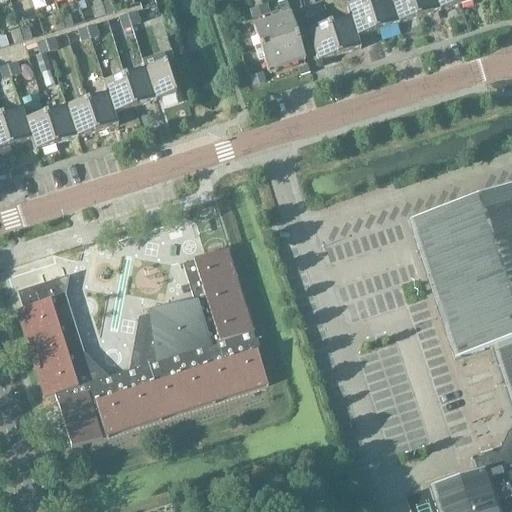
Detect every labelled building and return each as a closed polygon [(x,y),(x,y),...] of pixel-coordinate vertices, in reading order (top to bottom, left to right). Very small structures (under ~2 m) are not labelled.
[(138,0),(122,0),(126,10),(141,5),(138,0)] [(377,32),(398,26),(389,0),(370,0),(367,1),(377,32)] [(389,0),(398,26),(418,19),(412,0),(389,0)] [(412,0),(418,19),(439,13),(434,0),(412,0)] [(434,0),(439,13),(460,6),(457,0),(434,0)] [(346,8),(349,19),(350,19),(357,39),(377,32),(367,1),(346,8)] [(286,2),(277,5),(276,5),(279,14),(289,11),(286,2)] [(101,6),(105,17),(114,14),(110,3),(101,6)] [(232,22),(228,4),(219,6),(223,24),(232,22)] [(96,20),(105,17),(101,6),(93,8),(96,20)] [(267,6),(258,9),(261,18),(270,15),(267,6)] [(252,20),(261,18),(258,9),(250,11),(252,20)] [(127,16),(131,28),(140,25),(136,14),(127,16)] [(69,16),(60,18),(64,30),(72,27),(69,16)] [(122,31),(131,28),(127,16),(119,19),(122,31)] [(298,39),(297,36),(291,17),(253,28),(260,51),(298,39)] [(55,33),(64,30),(60,18),(52,21),(55,33)] [(360,50),(357,39),(350,19),(349,19),(329,26),(339,57),(360,50)] [(308,32),(314,51),(318,64),(339,57),(329,26),(308,32)] [(86,29),(90,41),(99,38),(95,27),(86,29)] [(28,29),(19,31),(23,43),(31,40),(28,29)] [(81,44),(90,41),(86,29),(78,32),(81,44)] [(14,46),(23,43),(19,31),(10,34),(14,46)] [(305,61),(299,42),(298,39),(260,51),(267,73),(305,61)] [(45,42),(49,54),(57,51),(54,40),(45,42)] [(40,56),(49,54),(45,42),(36,45),(40,56)] [(16,64),(7,67),(11,78),(20,76),(16,64)] [(145,71),(155,103),(176,96),(166,65),(145,71)] [(11,78),(7,67),(0,69),(0,73),(2,81),(11,78)] [(301,79),(309,76),(307,67),(298,70),(301,79)] [(134,109),(155,103),(145,71),(124,78),(134,109)] [(107,96),(114,116),(134,109),(124,78),(103,85),(107,96)] [(118,127),(114,116),(107,96),(87,102),(97,134),(118,127)] [(97,134),(87,102),(66,109),(76,140),(97,134)] [(66,109),(45,115),(55,147),(76,140),(66,109)] [(31,142),(25,122),(22,110),(1,117),(11,148),(31,142)] [(34,154),(55,147),(45,115),(25,122),(31,142),(34,154)] [(0,151),(11,148),(1,117),(0,117),(0,151)] [(511,511),(511,187),(407,222),(454,362),(484,352),(483,351),(491,349),(511,410),(511,431),(508,436),(497,457),(495,456),(485,459),(479,461),(475,464),(478,475),(430,491),(436,511),(511,511)] [(65,297),(68,278),(17,294),(22,311),(15,313),(15,314),(16,314),(34,370),(33,370),(34,372),(35,371),(44,398),(42,399),(43,400),(54,397),(71,450),(102,440),(102,439),(106,437),(106,439),(268,388),(257,353),(260,352),(236,278),(227,251),(193,262),(193,263),(182,267),(195,306),(167,314),(168,310),(147,316),(139,319),(128,372),(108,379),(84,355),(65,297)]
